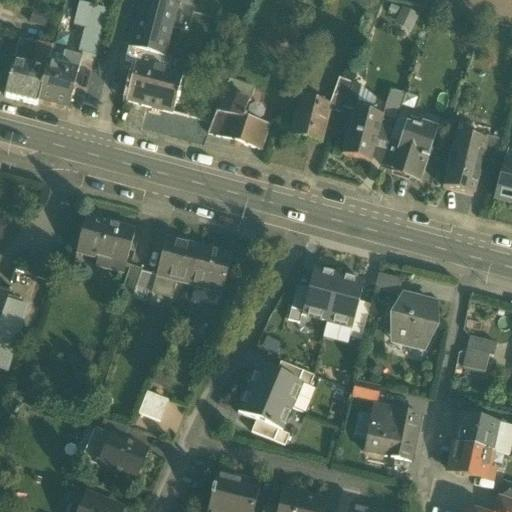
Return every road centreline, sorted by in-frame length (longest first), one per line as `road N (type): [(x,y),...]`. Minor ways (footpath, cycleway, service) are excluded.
road 1 (secondary): [(0,128),(311,216)]
road 2 (residential): [(191,445),(311,216)]
road 3 (residential): [(467,257),(423,477)]
road 4 (residential): [(191,445),(380,491)]
road 5 (secondary): [(311,216),(467,257)]
